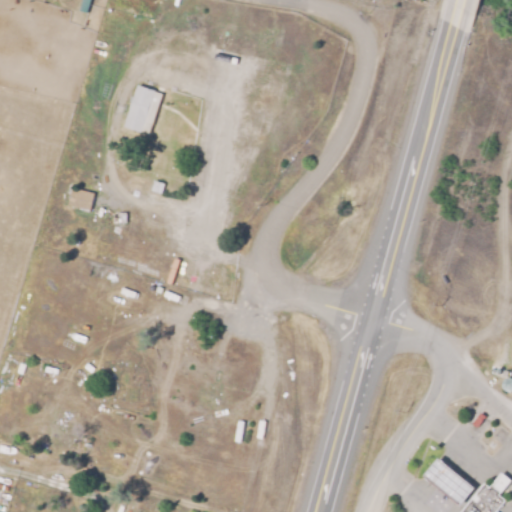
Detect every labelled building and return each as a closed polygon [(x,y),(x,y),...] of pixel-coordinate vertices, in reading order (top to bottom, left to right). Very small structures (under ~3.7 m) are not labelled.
[(90,0),(81,0),(78,10),(87,13),(90,0)] [(162,93),(147,134),(123,125),(137,84),(162,93)] [(71,187),(95,192),(92,208),(68,204),(71,187)] [(189,341),(189,351),(182,351),(181,364),(159,363),(159,359),(156,359),(156,344),(171,345),(171,333),(183,334),(182,341),(189,341)] [(228,336),(258,344),(251,370),(221,362),(228,336)] [(203,371),(197,395),(171,389),(177,365),(203,371)] [(42,435),(49,407),(65,411),(58,439),(42,435)] [(423,474),(438,455),(476,486),(461,505),(423,474)] [(501,471),(511,479),(500,492),(507,498),(495,511),(459,511),(484,482),(489,485),(501,471)]
